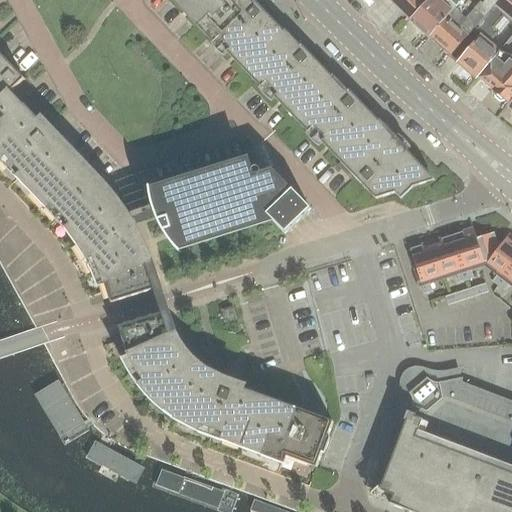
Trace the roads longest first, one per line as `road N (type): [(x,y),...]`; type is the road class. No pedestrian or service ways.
road 1 (residential): [(349,511),(136,426),(108,395),(81,324)]
road 2 (residential): [(280,262),(504,188)]
road 3 (tertiary): [(429,108),(315,0)]
